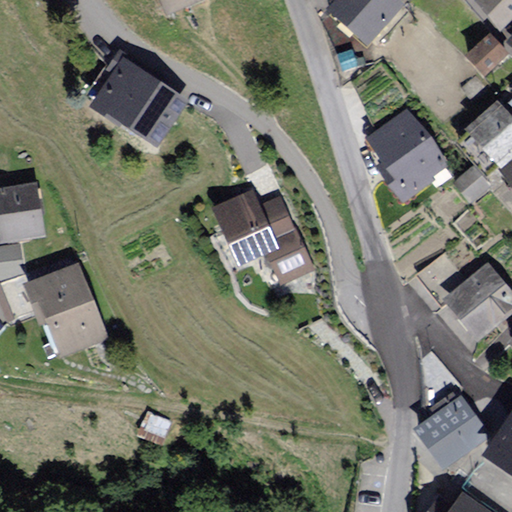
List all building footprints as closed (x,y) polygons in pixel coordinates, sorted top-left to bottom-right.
[(162,0),(170,17),(208,0),(162,0)] [(406,9),(395,0),(340,0),(330,13),(373,45),(406,9)] [(511,27),(511,0),(482,0),(510,29),(511,27)] [(508,60),(487,37),(461,65),(483,83),(508,60)] [(190,102),(121,63),(92,113),(163,151),(190,102)] [(511,160),(511,125),(494,108),(467,133),(500,169),(511,160)] [(361,140),(403,206),(452,169),(403,110),(361,140)] [(511,164),(500,175),(511,190),(511,164)] [(473,172),(454,190),(467,210),(488,191),(473,172)] [(0,244),(40,238),(32,187),(0,192),(0,244)] [(246,191),(210,212),(233,257),(238,260),(241,266),(264,254),(279,288),(311,274),(278,200),(255,210),(246,191)] [(17,251),(0,252),(0,281),(19,280),(17,251)] [(511,297),(487,267),(446,300),(480,339),(511,315),(511,297)] [(75,270),(26,288),(53,360),(102,342),(75,270)] [(462,402),(419,429),(443,467),(486,439),(462,402)] [(511,411),(485,456),(511,474),(511,411)] [(168,428),(145,417),(136,438),(159,448),(168,428)] [(488,511),(462,495),(451,511),(488,511)]
